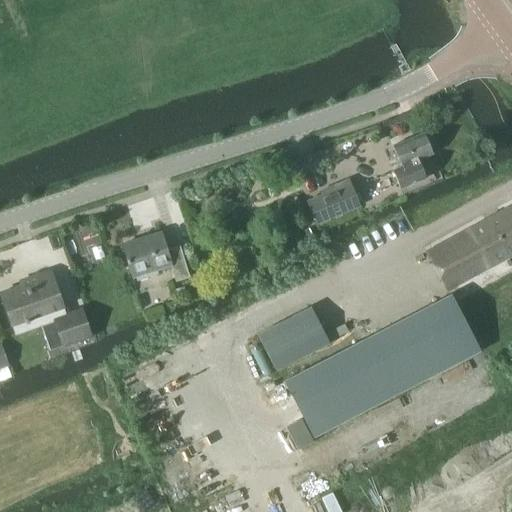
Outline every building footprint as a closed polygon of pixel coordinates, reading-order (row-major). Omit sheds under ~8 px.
[(392,146),(401,167),(432,154),(423,133),(392,146)] [(418,160),(393,170),(401,188),(426,177),(418,160)] [(351,183),(308,202),(318,224),(360,205),(351,183)] [(511,205),(428,252),(448,289),(511,253),(511,205)] [(162,233),(123,245),(132,276),(172,264),(177,282),(190,278),(180,246),(167,250),(162,233)] [(15,293),(13,289),(0,294),(14,335),(30,329),(27,320),(50,312),(62,347),(90,337),(81,310),(65,316),(49,272),(19,282),(22,291),(15,293)] [(312,307),(260,333),(281,373),(332,346),(312,307)] [(470,326),(397,365),(408,386),(482,348),(470,326)] [(379,332),(309,370),(284,383),(313,437),(408,386),(397,365),(379,332)]
